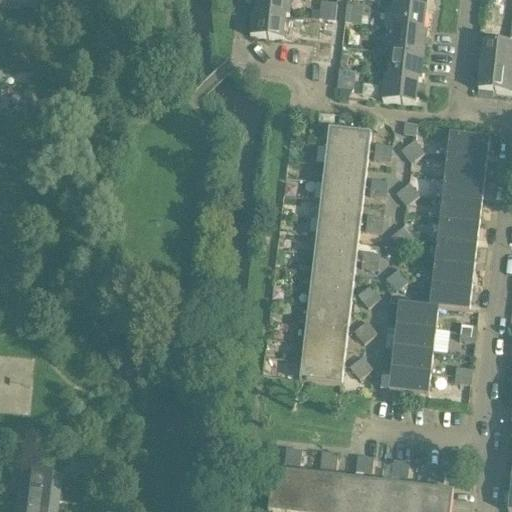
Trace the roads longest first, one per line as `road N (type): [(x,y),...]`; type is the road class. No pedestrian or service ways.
road 1 (residential): [(478,443),(511,147)]
road 2 (residential): [(511,121),(460,116),(478,0)]
